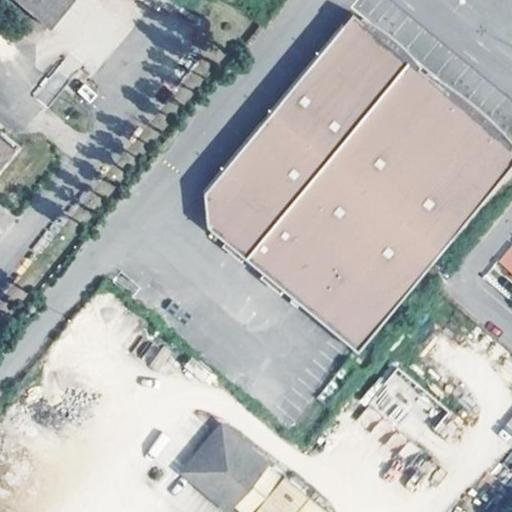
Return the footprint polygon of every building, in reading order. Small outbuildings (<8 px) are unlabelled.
[(62,0),(0,0),(37,31),(62,0)] [(195,200),(197,233),(350,359),(511,161),(511,159),(485,137),(366,40),(343,20),(195,200)] [(433,427),(444,439),(459,426),(447,414),(433,427)] [(266,460),(220,423),(190,459),(194,461),(198,464),(198,476),(192,483),(226,511),(232,503),(242,511),(326,511),(283,475),(281,478),(264,464),(266,460)] [(194,461),(190,459),(179,473),(192,483),(198,476),(198,464),(194,461)]
